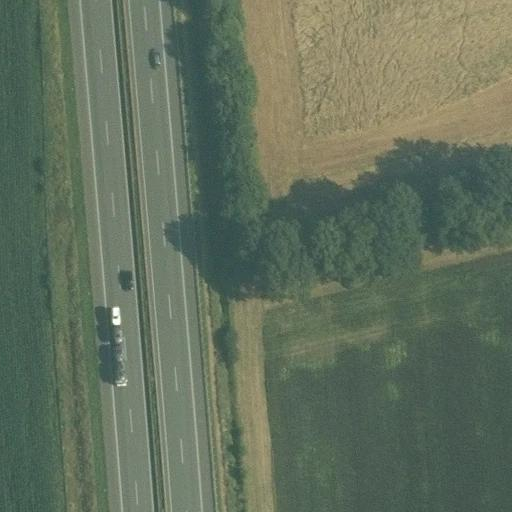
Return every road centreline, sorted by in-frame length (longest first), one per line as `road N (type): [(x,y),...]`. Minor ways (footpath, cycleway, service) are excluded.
road 1 (motorway): [(181,511),(139,0)]
road 2 (motorway): [(96,0),(135,511)]
